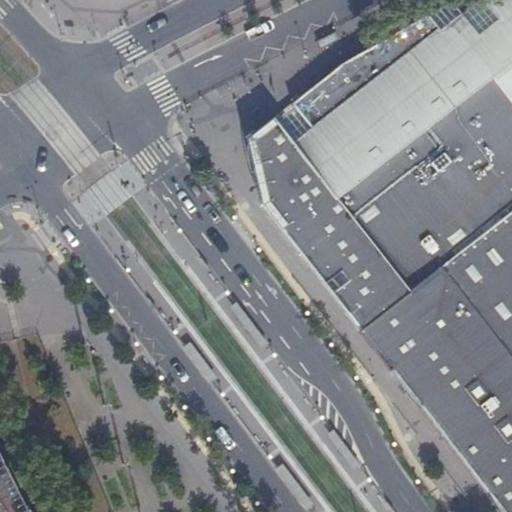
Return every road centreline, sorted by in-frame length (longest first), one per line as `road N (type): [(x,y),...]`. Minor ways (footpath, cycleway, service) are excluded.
road 1 (primary): [(416,511),(166,171),(120,123)]
road 2 (primary): [(33,176),(284,511)]
road 3 (secondary): [(120,123),(342,0)]
road 4 (secondary): [(214,0),(69,75)]
